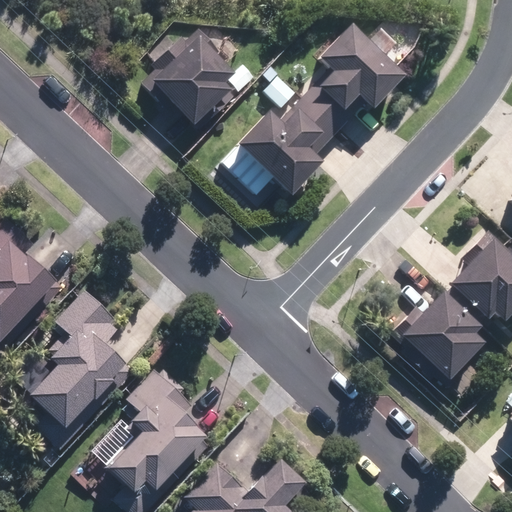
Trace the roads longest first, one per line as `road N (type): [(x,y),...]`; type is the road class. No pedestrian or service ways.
road 1 (residential): [(511,0),(465,108),(259,330)]
road 2 (residential): [(259,330),(0,88)]
road 3 (residential): [(449,511),(259,330)]
